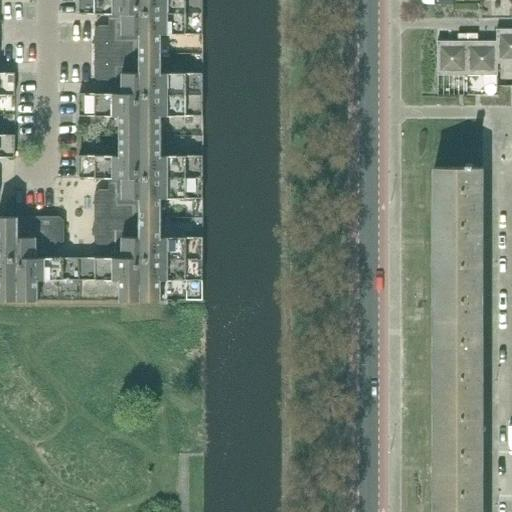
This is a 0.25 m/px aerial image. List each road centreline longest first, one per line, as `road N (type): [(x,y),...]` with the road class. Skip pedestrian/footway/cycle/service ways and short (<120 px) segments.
road 1 (tertiary): [(371,511),(369,0)]
road 2 (residential): [(49,204),(48,0)]
